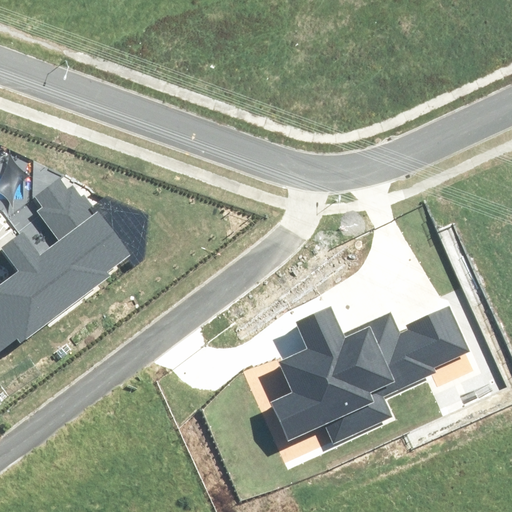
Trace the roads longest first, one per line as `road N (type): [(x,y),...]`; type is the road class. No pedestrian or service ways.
road 1 (residential): [(290,161),(251,243),(0,427)]
road 2 (residential): [(290,161),(256,156),(0,63)]
road 3 (residential): [(511,91),(361,156),(290,161)]
